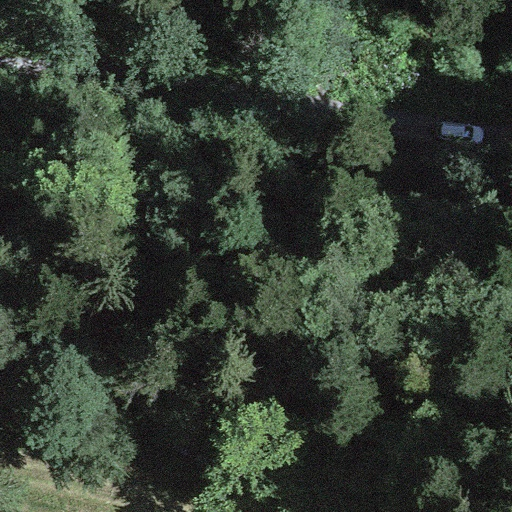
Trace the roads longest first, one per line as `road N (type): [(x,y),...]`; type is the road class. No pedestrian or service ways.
road 1 (track): [(0,79),(304,90),(511,124)]
road 2 (track): [(0,498),(126,511)]
